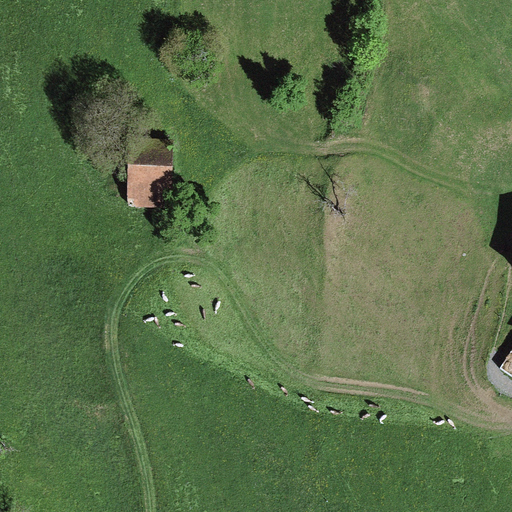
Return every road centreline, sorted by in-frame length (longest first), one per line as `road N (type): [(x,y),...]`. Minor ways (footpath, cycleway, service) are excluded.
road 1 (track): [(511,194),(469,190),(375,150),(256,146),(171,210),(112,313),(114,357),(148,466),(153,511)]
road 2 (track): [(511,423),(478,422),(286,370),(227,283),(201,260),(144,261)]
